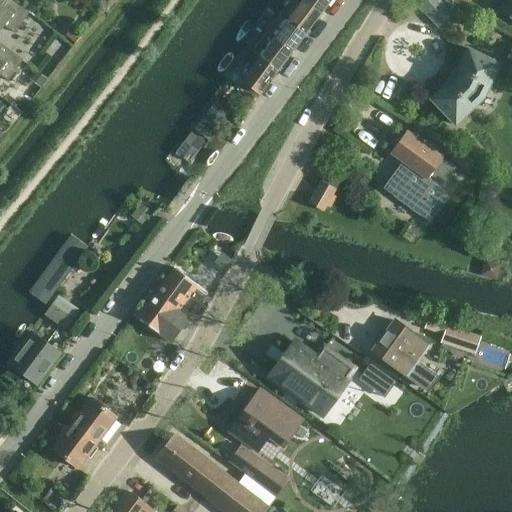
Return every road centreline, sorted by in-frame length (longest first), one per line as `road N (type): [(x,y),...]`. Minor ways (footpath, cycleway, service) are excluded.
road 1 (residential): [(79,511),(205,342),(298,148),(387,0)]
road 2 (unclassified): [(349,0),(0,468)]
